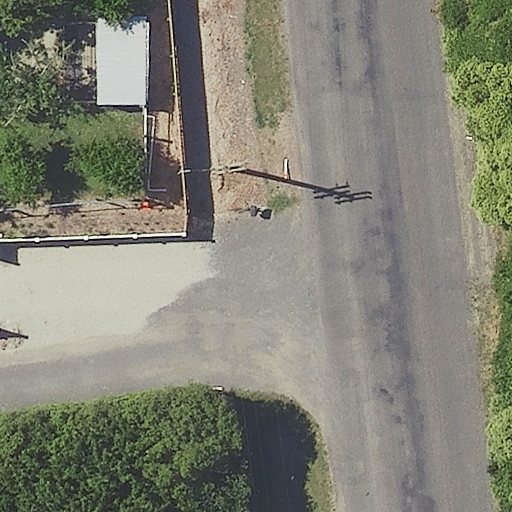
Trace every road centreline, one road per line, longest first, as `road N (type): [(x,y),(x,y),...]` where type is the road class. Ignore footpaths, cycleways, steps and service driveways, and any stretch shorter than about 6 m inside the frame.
road 1 (unclassified): [(408,511),(346,0)]
road 2 (unknown): [(0,377),(387,334)]
